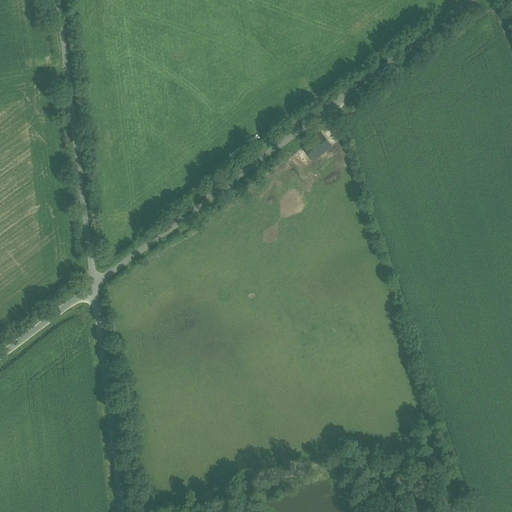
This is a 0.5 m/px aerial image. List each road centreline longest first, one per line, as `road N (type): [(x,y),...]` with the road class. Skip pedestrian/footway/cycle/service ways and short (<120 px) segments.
road 1 (unclassified): [(470,0),(93,285)]
road 2 (unclassified): [(58,0),(93,285)]
road 3 (unclassified): [(93,285),(121,511)]
